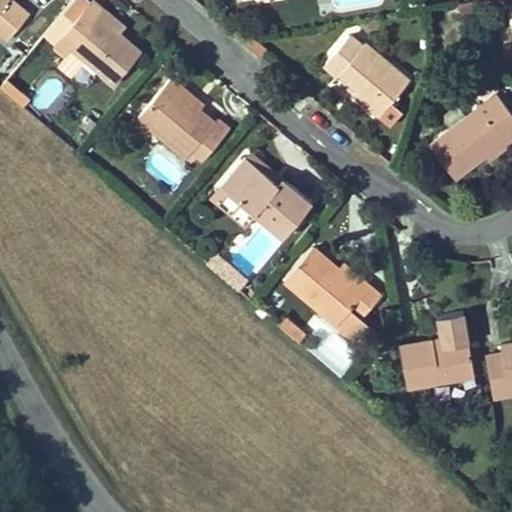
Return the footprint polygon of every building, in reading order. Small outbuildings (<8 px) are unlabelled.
[(0,0),(0,29),(7,36),(28,11),(14,0),(0,0)] [(71,47),(113,82),(140,48),(118,30),(98,13),(104,7),(96,0),(89,0),(63,31),(75,41),(71,47)] [(458,0),(460,14),(481,11),(478,0),(458,0)] [(104,7),(98,13),(118,30),(124,24),(104,7)] [(409,77),(366,40),(362,44),(349,33),(326,60),(352,82),(356,86),(352,91),(379,113),(409,77)] [(48,73),(28,99),(43,110),(62,84),(48,73)] [(0,83),(0,84),(15,98),(22,90),(7,76),(0,83)] [(214,119),(199,107),(180,92),(184,87),(170,76),(138,115),(150,125),(190,158),(195,154),(190,148),(200,137),(212,146),(228,127),(217,117),(214,119)] [(352,91),(356,86),(352,82),(348,87),(352,91)] [(184,87),(180,92),(199,107),(202,103),(184,87)] [(511,139),(511,110),(496,91),(429,145),(455,177),(486,152),(506,136),(510,141),(511,139)] [(141,136),(150,125),(138,115),(129,126),(141,136)] [(489,157),(510,141),(506,136),(486,152),(489,157)] [(200,137),(190,148),(195,154),(201,159),(212,146),(200,137)] [(245,154),(277,180),(281,175),(249,149),(245,154)] [(221,183),(283,234),(311,199),(281,175),(277,180),(245,154),(221,183)] [(217,200),(224,191),(219,186),(212,195),(217,200)] [(350,305),(361,315),(381,292),(368,282),(360,291),(335,270),(338,266),(313,244),(285,278),(336,321),(350,305)] [(207,261),(238,287),(246,277),(216,252),(207,261)] [(335,270),(360,291),(368,282),(343,260),(338,266),(335,270)] [(441,342),(468,337),(465,310),(437,314),(440,335),(441,342)] [(288,330),(294,322),(284,314),(278,321),(288,330)] [(304,331),(294,322),(288,330),(298,338),(304,331)] [(432,336),(433,343),(441,342),(440,335),(432,336)] [(400,342),(407,384),(474,373),(468,337),(441,342),(433,343),(432,336),(400,342)] [(486,353),(493,395),(510,392),(509,385),(511,384),(511,340),(501,342),(503,350),(486,353)]
